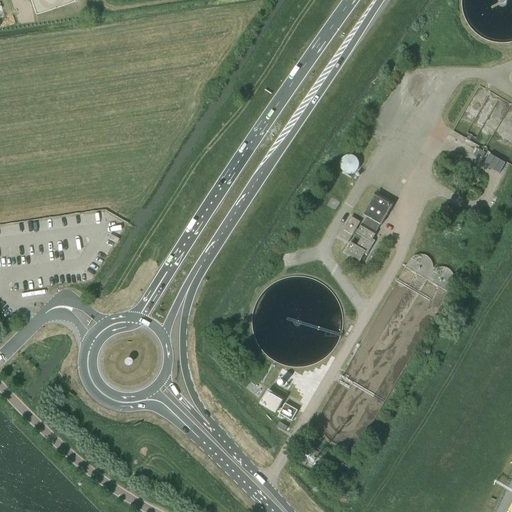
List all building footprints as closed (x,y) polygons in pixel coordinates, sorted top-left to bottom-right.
[(511,105),(480,86),(453,131),(511,165),(511,105)] [(482,160),(486,153),(478,148),(474,156),(482,160)] [(489,154),(483,164),(499,174),(505,163),(489,154)] [(345,173),(348,174),(350,175),(353,175),(356,174),(358,172),(360,170),(360,167),(360,164),(359,161),(356,159),(354,158),(351,157),(348,158),(345,160),(343,162),(343,165),(343,168),(344,171),(345,173)] [(366,206),(371,193),(367,192),(362,204),(366,206)] [(358,230),(356,229),(360,222),(351,217),(339,238),(348,243),(353,235),(360,239),(357,246),(351,243),(345,253),(360,262),(365,254),(367,255),(375,241),(373,240),(377,232),(381,225),(394,203),(376,193),(363,215),(367,217),(363,224),(362,223),(358,230)] [(269,393),(262,405),(275,412),(281,401),(269,393)] [(285,404),(279,414),(291,421),(297,411),(285,404)] [(278,426),(277,427),(285,432),(285,431),(287,427),(280,423),(278,426)]
